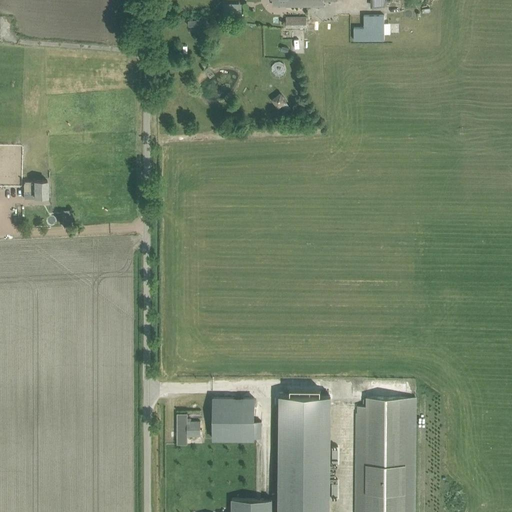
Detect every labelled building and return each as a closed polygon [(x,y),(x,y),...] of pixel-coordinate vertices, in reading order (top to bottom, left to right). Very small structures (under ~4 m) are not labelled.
[(226,5),(226,17),(239,17),(239,5),(226,5)] [(354,26),(354,40),(384,39),(384,15),(364,15),(364,25),(354,26)] [(286,17),(286,27),(306,27),(307,27),(307,22),(307,17),(286,17)] [(278,113),(289,107),(281,92),(270,98),(278,113)] [(35,180),(24,180),(24,190),(35,190),(35,196),(47,196),(47,180),(37,180),(35,180)] [(63,210),(64,226),(71,226),(70,210),(63,210)] [(271,511),(272,499),(232,498),(232,511),(328,511),(330,395),(321,394),(321,388),(290,388),(290,395),(281,394),(279,511),(271,511)] [(367,405),(358,405),(356,511),(415,511),(416,397),(368,396),(367,405)] [(254,439),(254,398),(213,398),(213,439),(254,439)] [(177,409),(177,446),(187,446),(187,436),(201,436),(200,419),(187,420),(187,409),(177,409)]
